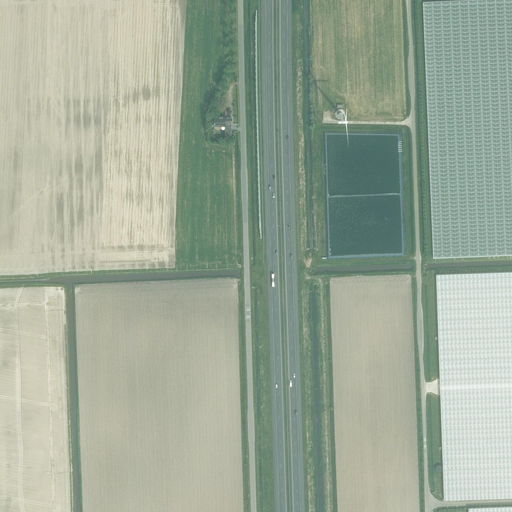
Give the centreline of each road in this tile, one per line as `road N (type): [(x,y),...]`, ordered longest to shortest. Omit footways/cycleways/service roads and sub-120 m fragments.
road 1 (unclassified): [(427,511),(408,0)]
road 2 (motorway): [(297,511),(283,0)]
road 3 (motorway): [(268,0),(282,511)]
road 4 (unclassified): [(253,511),(240,0)]
